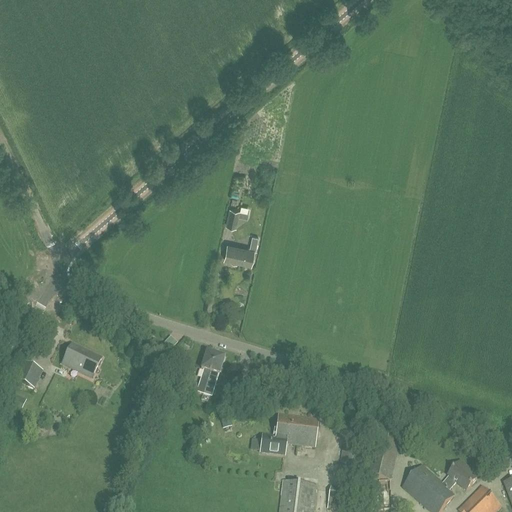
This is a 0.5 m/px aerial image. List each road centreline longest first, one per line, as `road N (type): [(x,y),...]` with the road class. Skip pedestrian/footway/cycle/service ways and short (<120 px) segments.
road 1 (unclassified): [(511,441),(53,288)]
road 2 (unclassified): [(60,264),(363,0)]
road 3 (unclassified): [(60,264),(0,139)]
